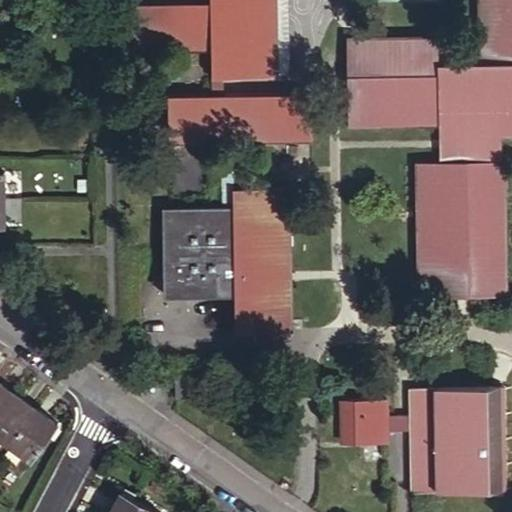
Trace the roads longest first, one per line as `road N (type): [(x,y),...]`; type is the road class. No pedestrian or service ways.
road 1 (trunk): [(451,0),(0,464)]
road 2 (trunk): [(271,511),(511,261)]
road 3 (residential): [(114,396),(279,511)]
road 4 (residential): [(0,316),(114,396)]
road 5 (residential): [(52,511),(114,396)]
